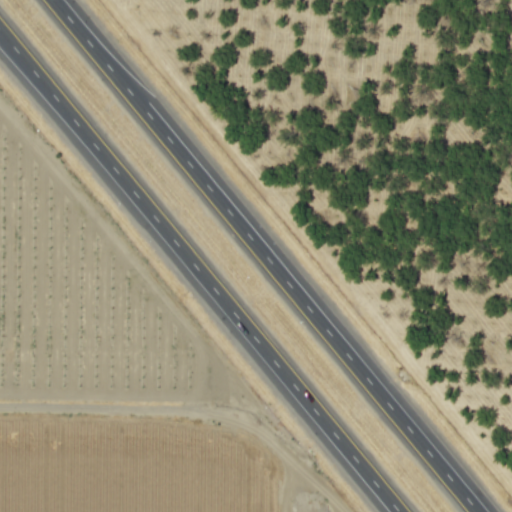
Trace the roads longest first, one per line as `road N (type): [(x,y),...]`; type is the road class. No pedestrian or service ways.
road 1 (motorway): [(476,511),(52,0)]
road 2 (motorway): [(0,33),(396,511)]
